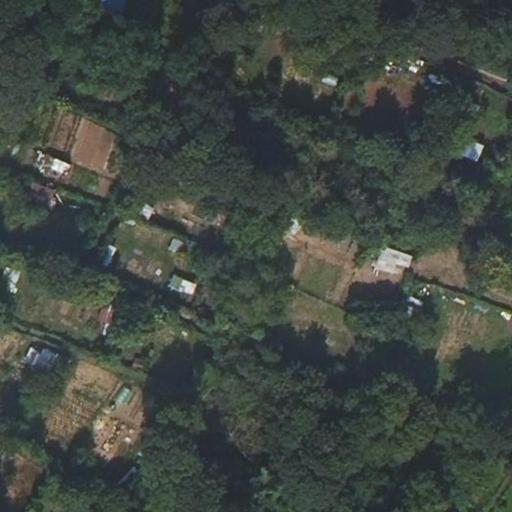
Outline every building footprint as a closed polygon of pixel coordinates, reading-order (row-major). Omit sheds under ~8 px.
[(137,224),(132,242),(164,251),(169,233),(137,224)] [(399,276),(407,255),(383,247),(375,268),(399,276)] [(14,290),(20,272),(6,268),(1,286),(14,290)] [(174,274),(167,288),(189,299),(196,285),(174,274)] [(405,295),(398,313),(416,320),(423,302),(405,295)] [(51,372),(57,355),(31,345),(25,363),(51,372)]
